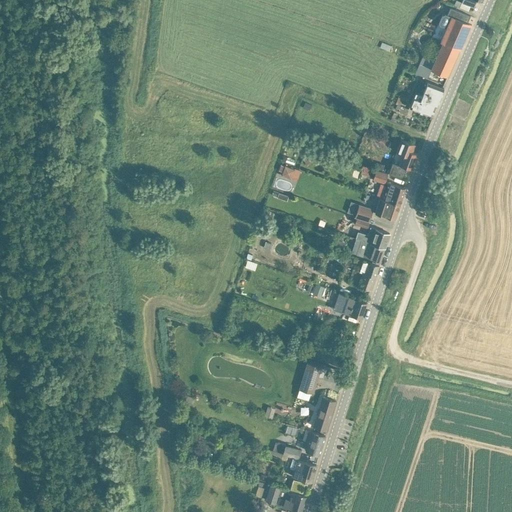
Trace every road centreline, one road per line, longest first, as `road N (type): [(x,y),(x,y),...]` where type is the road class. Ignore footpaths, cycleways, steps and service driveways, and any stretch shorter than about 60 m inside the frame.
road 1 (unclassified): [(311,511),(404,218)]
road 2 (unclassified): [(404,218),(490,0)]
road 3 (unclassified): [(403,354),(393,339),(422,251),(404,218)]
